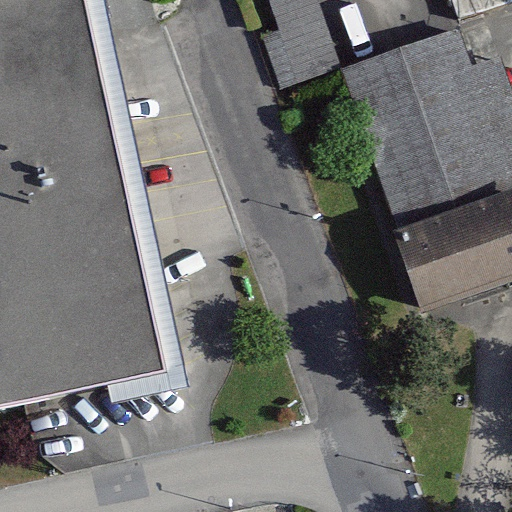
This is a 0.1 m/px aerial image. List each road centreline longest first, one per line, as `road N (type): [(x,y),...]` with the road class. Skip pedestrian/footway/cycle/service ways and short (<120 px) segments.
road 1 (unclassified): [(371,439),(208,0)]
road 2 (unclassified): [(371,439),(82,511)]
